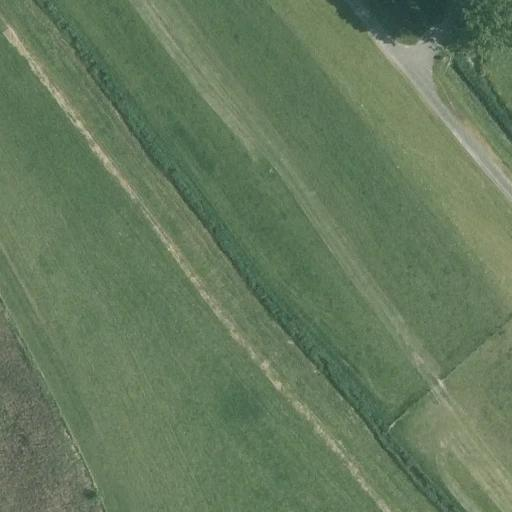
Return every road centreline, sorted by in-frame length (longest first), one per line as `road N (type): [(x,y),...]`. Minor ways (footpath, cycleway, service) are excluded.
road 1 (track): [(0,284),(109,511)]
road 2 (track): [(511,185),(416,67)]
